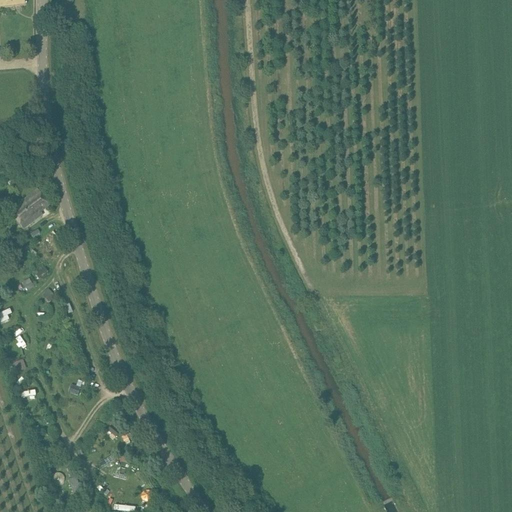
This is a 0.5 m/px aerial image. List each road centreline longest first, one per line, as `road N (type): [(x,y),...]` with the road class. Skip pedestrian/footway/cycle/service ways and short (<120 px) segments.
road 1 (unclassified): [(206,511),(135,392),(89,275),(49,135),(45,0)]
road 2 (track): [(324,316),(271,207),(257,138),(248,0)]
